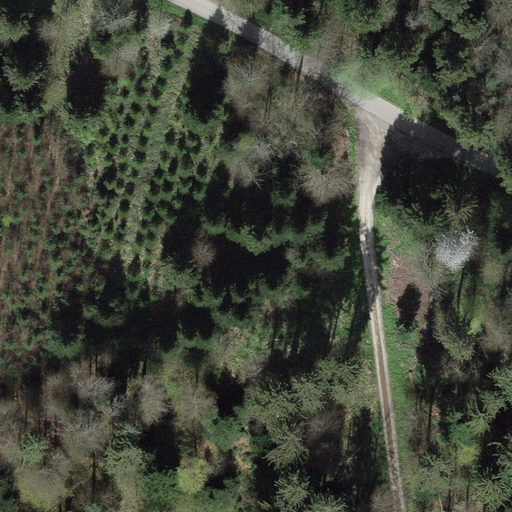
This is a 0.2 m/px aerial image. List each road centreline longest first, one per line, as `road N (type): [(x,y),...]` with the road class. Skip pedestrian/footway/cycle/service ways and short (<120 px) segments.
road 1 (track): [(402,511),(361,97)]
road 2 (unclassified): [(195,0),(455,151),(511,174)]
